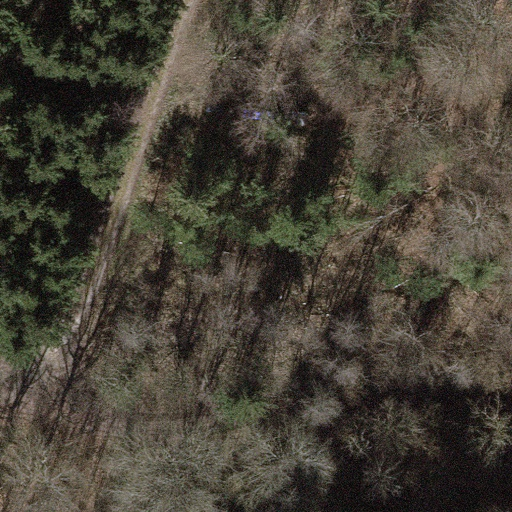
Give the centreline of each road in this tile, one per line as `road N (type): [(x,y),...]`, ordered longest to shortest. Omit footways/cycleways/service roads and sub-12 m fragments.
road 1 (track): [(511,370),(254,408),(0,395)]
road 2 (track): [(0,395),(76,323),(188,0)]
